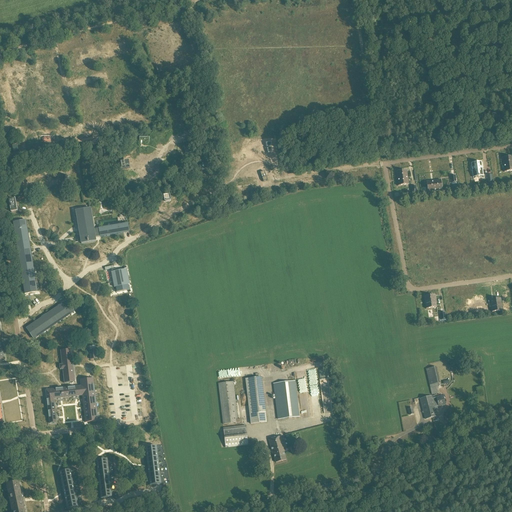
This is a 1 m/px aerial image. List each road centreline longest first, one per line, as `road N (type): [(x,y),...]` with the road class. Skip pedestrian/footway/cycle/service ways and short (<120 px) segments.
road 1 (residential): [(511,276),(407,283),(384,164),(511,146)]
road 2 (primary): [(231,511),(511,437)]
road 3 (track): [(0,52),(189,1)]
road 4 (track): [(196,0),(189,1),(222,185)]
road 5 (residential): [(34,435),(18,325),(71,283)]
road 6 (track): [(384,164),(280,177),(257,167),(249,182),(222,185)]
road 7 (track): [(384,164),(353,0)]
road 8 (unknown): [(353,511),(404,507),(511,476)]
road 9 (residential): [(71,283),(48,257),(5,155)]
road 10 (unclassified): [(144,113),(5,155)]
